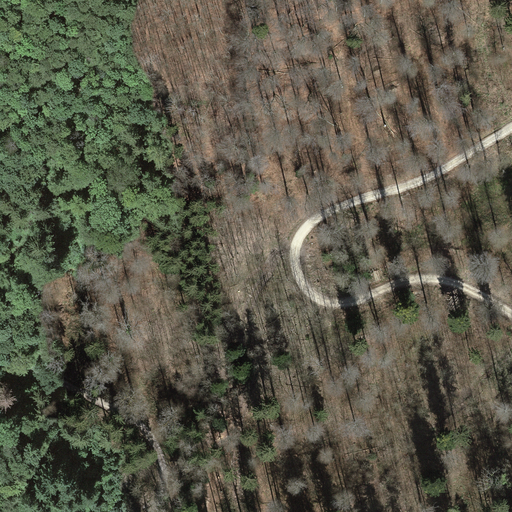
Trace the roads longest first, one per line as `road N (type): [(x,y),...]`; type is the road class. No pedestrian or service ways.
road 1 (track): [(511,312),(441,278),(406,280),(343,303),(321,299),(304,285),(294,257),(309,222),(419,180),(511,126)]
road 2 (track): [(0,355),(144,426),(164,473),(155,511)]
